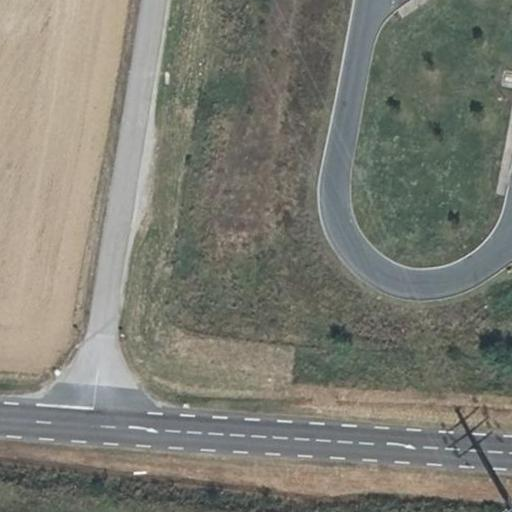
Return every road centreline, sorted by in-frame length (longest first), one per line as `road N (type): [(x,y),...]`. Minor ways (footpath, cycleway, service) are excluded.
road 1 (unclassified): [(92,423),(155,0)]
road 2 (secondary): [(92,423),(511,452)]
